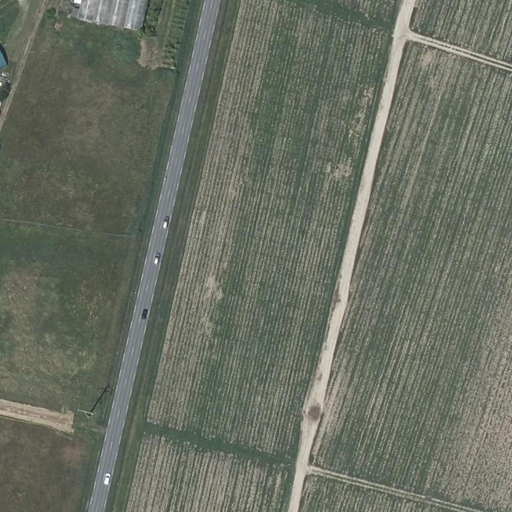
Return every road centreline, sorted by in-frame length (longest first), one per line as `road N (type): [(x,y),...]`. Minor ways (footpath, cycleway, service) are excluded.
road 1 (secondary): [(96,511),(213,0)]
road 2 (track): [(406,0),(291,511)]
